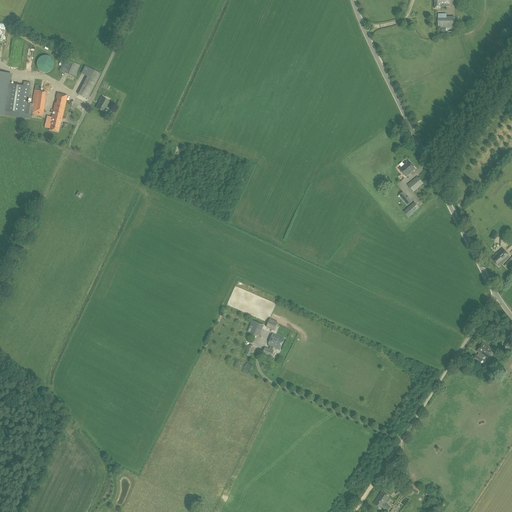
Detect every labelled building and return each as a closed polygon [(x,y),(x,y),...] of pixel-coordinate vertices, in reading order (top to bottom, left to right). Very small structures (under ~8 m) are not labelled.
[(434,0),(435,9),(441,8),(441,6),(449,6),(449,0),(434,0)] [(439,17),(439,27),(455,27),(455,18),(454,18),(454,17),(439,17)] [(37,62),(37,63),(37,64),(37,65),(37,66),(37,67),(37,68),(38,68),(38,69),(39,69),(39,70),(40,71),(41,71),(42,72),(43,72),(44,73),(45,73),(46,73),(47,73),(48,72),(49,72),(50,72),(50,71),(51,71),(51,70),(52,70),(52,69),(53,68),(54,67),(54,66),(54,65),(54,64),(54,63),(54,62),(54,61),(53,60),(53,59),(52,58),(51,57),(50,57),(50,56),(49,56),(48,56),(47,55),(46,55),(45,55),(44,55),(43,55),(42,56),(41,56),(40,57),(39,58),(38,59),(37,60),(37,61),(37,62)] [(62,72),(75,77),(80,65),(67,60),(65,63),(62,72)] [(78,94),(88,99),(101,74),(91,69),(78,94)] [(0,114),(19,117),(30,119),(31,114),(43,116),(43,114),(44,111),(46,96),(45,96),(46,91),(40,90),(40,88),(40,85),(35,85),(35,90),(34,90),(32,104),(28,103),(30,87),(11,84),(12,73),(0,71),(0,114)] [(49,130),(58,132),(61,121),(62,121),(67,96),(57,93),(56,98),(57,99),(56,103),(55,103),(52,117),(47,116),(46,121),(51,122),(49,130)] [(96,108),(104,112),(109,102),(101,98),(96,108)] [(399,169),(406,177),(416,169),(409,160),(407,162),(406,161),(404,163),(404,164),(399,169)] [(408,185),(413,192),(424,183),(418,176),(408,185)] [(74,194),(80,198),(83,194),(77,190),(74,194)] [(398,196),(406,206),(412,201),(408,196),(407,197),(403,192),(398,196)] [(400,217),(403,221),(408,217),(409,218),(420,208),(414,202),(403,211),(404,213),(400,217)] [(490,238),(495,240),(498,233),(494,231),(490,238)] [(491,258),(499,267),(510,257),(503,248),(491,258)] [(266,327),(275,331),(278,322),(270,319),(266,327)] [(250,333),(259,337),(264,325),(255,321),(252,320),(250,325),(253,327),(250,333)] [(263,353),(271,357),(274,351),(272,350),(274,347),(280,350),(285,339),(273,334),(268,345),(271,346),(270,349),(266,347),(263,353)] [(503,346),(508,351),(511,346),(511,341),(509,339),(503,346)] [(473,359),(480,364),(480,363),(481,364),(482,364),(483,362),(483,361),(482,360),(483,359),(481,358),(483,355),(488,358),(494,349),(483,342),(477,351),(480,353),(478,356),(476,355),(473,359)] [(243,369),(251,373),(254,367),(247,363),(243,369)] [(409,488),(418,494),(421,490),(412,484),(409,488)] [(382,507),(388,511),(391,507),(385,503),(389,496),(382,491),(373,504),(381,509),(382,507)]
